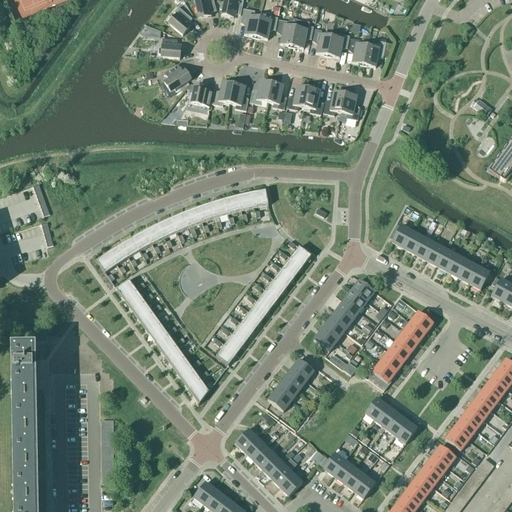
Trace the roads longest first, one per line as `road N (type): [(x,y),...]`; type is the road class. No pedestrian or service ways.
road 1 (residential): [(207,449),(55,295),(52,271),(95,237),(206,185),(259,173),(357,179)]
road 2 (unclassified): [(207,449),(352,256)]
road 3 (residential): [(394,93),(232,57)]
road 4 (residential): [(463,316),(352,256)]
